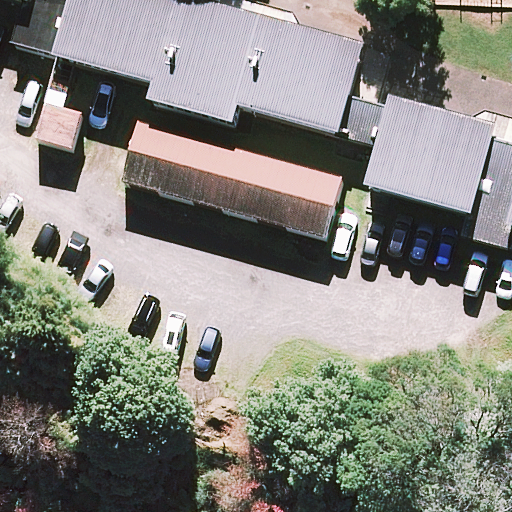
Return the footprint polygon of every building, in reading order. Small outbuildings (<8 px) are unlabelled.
[(40,0),(0,0),(37,11),(40,0)] [(373,49),(181,0),(78,0),(61,67),(159,97),(159,109),(240,134),(248,119),(346,143),(373,49)] [(498,134),(395,108),(371,200),(474,227),(498,134)] [(86,119),(51,110),(42,146),(77,155),(86,119)] [(346,186),(144,130),(127,192),(329,247),(346,186)]
